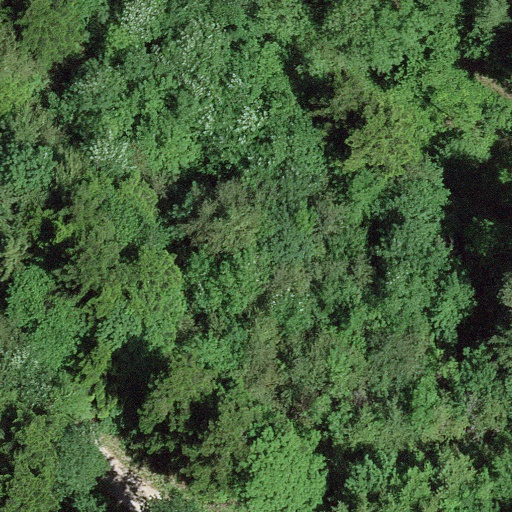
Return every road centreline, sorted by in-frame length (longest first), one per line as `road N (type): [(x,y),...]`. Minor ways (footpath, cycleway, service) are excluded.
road 1 (track): [(163,511),(74,439),(0,339)]
road 2 (track): [(414,0),(511,87)]
